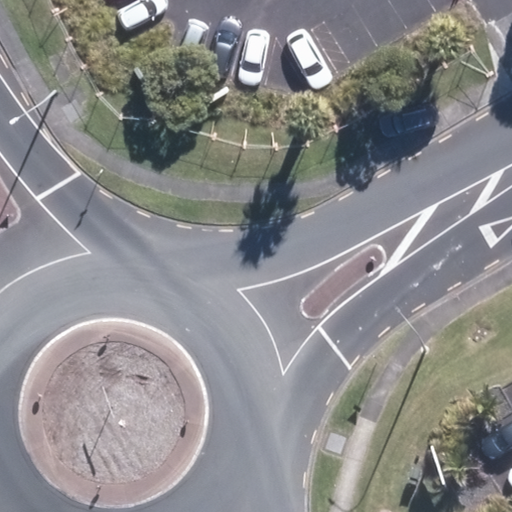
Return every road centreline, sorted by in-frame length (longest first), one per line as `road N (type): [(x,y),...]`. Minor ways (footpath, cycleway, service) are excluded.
road 1 (residential): [(168,274),(292,250),(511,162)]
road 2 (residential): [(511,188),(333,340),(256,419)]
road 3 (secondary): [(0,114),(50,191),(115,263)]
road 4 (secondary): [(168,274),(207,297),(236,332),(253,374),(256,419)]
road 5 (secondary): [(0,319),(34,286),(115,263)]
